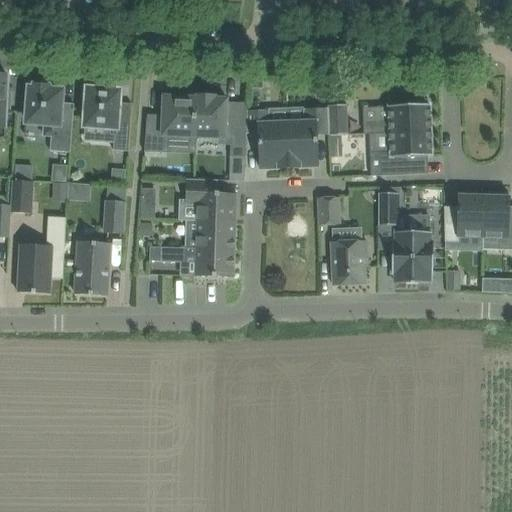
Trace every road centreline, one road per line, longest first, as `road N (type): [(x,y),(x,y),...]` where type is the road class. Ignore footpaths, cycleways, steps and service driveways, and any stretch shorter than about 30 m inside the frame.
road 1 (residential): [(0,39),(261,48)]
road 2 (residential): [(251,310),(511,313)]
road 3 (residential): [(0,321),(230,321),(251,310)]
road 4 (residential): [(251,310),(253,202),(267,189),(343,184)]
road 5 (residential): [(511,180),(449,181),(442,51)]
road 6 (residential): [(261,48),(442,51)]
